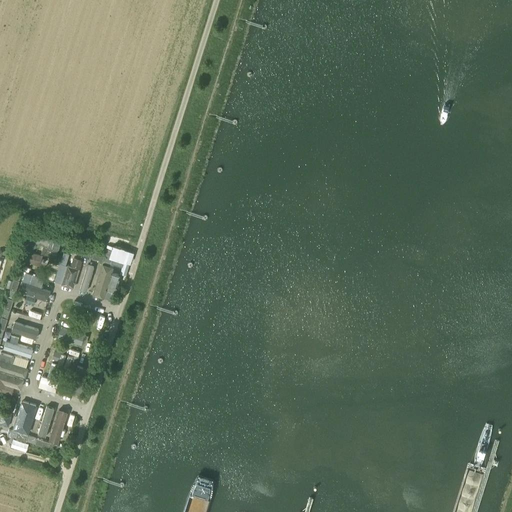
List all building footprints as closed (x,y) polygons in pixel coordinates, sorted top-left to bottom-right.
[(59,242),(37,236),(36,242),(43,245),(58,249),(60,242),(59,242)] [(29,251),(37,247),(33,238),(25,242),(29,251)] [(65,249),(73,252),(75,247),(66,244),(65,249)] [(58,249),(43,245),(41,252),(56,256),(58,249)] [(113,245),(112,250),(110,257),(125,261),(128,250),(113,245)] [(84,255),(85,250),(75,247),(73,252),(84,255)] [(40,265),(43,255),(24,250),(21,260),(40,265)] [(94,252),(85,250),(84,255),(92,258),(94,252)] [(103,261),(105,256),(94,252),(92,258),(103,261)] [(70,265),(72,266),(76,267),(80,268),(82,261),(72,258),(70,265)] [(124,261),(113,258),(111,264),(122,267),(124,261)] [(129,263),(124,261),(123,268),(122,267),(120,274),(126,275),(130,263),(129,263)] [(75,270),(58,265),(53,284),(69,289),(75,270)] [(113,268),(102,265),(93,294),(103,298),(113,268)] [(85,294),(92,269),(84,266),(77,292),(85,294)] [(14,279),(19,280),(22,273),(16,271),(14,279)] [(19,280),(14,279),(10,289),(16,291),(19,280)] [(49,290),(22,282),(20,290),(47,297),(49,290)] [(105,297),(113,300),(115,291),(107,288),(105,297)] [(36,301),(17,296),(15,304),(33,309),(36,301)] [(13,300),(8,298),(4,308),(10,310),(13,300)] [(4,308),(2,317),(7,319),(10,310),(4,308)] [(38,331),(14,324),(10,336),(34,342),(38,331)] [(82,345),(86,333),(59,325),(56,337),(82,345)] [(29,348),(6,342),(3,352),(26,359),(29,348)] [(55,351),(52,358),(59,361),(61,353),(55,351)] [(20,366),(0,360),(0,369),(18,375),(20,366)] [(68,390),(81,394),(88,368),(76,365),(68,390)] [(20,379),(0,373),(0,389),(16,394),(20,379)] [(55,392),(59,380),(42,375),(38,386),(55,392)] [(34,405),(20,400),(11,427),(25,432),(34,405)] [(44,438),(52,410),(43,408),(35,436),(44,438)] [(0,419),(0,425),(9,427),(11,415),(1,413),(0,419)] [(64,443),(72,417),(64,414),(56,441),(64,443)] [(7,435),(16,437),(18,432),(9,429),(7,435)] [(18,432),(16,437),(26,441),(28,435),(18,432)] [(35,444),(35,443),(37,438),(28,435),(26,441),(35,444)] [(35,443),(45,447),(47,441),(37,438),(35,443)] [(57,444),(47,441),(45,447),(56,450),(57,444)] [(66,447),(57,444),(56,450),(64,452),(66,447)]
